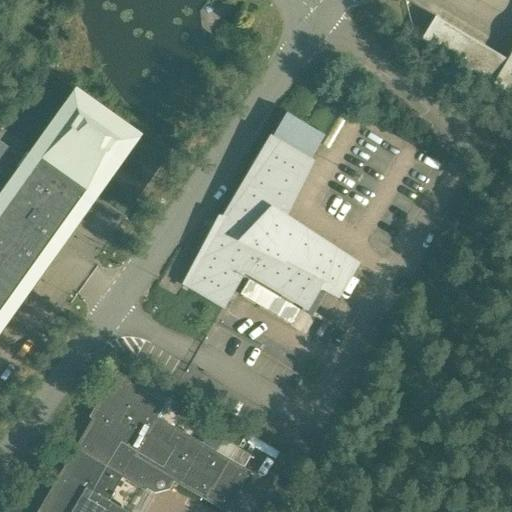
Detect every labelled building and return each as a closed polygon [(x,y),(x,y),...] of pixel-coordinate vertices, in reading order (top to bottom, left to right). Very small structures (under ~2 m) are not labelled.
[(511,48),(490,88),(511,100),(511,48)] [(0,205),(0,317),(126,142),(73,104),(0,205)] [(356,261),(284,213),(319,142),(280,119),(255,164),(185,284),(223,306),(243,271),(306,308),(319,286),(337,294),(356,261)] [(0,140),(0,160),(9,148),(0,140)] [(116,375),(38,511),(127,511),(108,500),(121,477),(144,491),(146,489),(151,480),(165,476),(173,481),(225,511),(226,511),(250,472),(245,468),(251,457),(208,432),(202,443),(157,417),(165,404),(116,375)]
